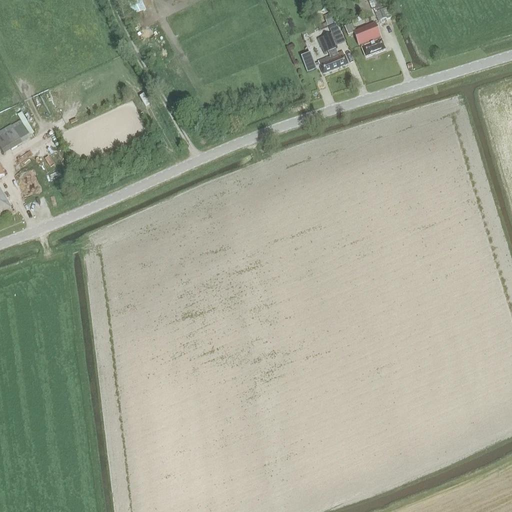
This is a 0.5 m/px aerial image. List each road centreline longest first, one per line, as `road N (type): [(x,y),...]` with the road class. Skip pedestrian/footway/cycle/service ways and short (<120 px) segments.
road 1 (tertiary): [(0,244),(252,137),(511,55)]
road 2 (track): [(110,0),(197,160)]
